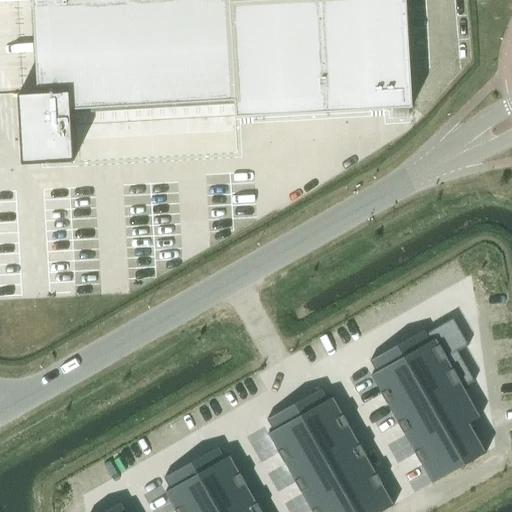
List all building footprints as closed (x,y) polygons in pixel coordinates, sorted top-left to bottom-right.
[(33,0),(38,88),(18,89),(22,159),(74,157),(71,105),(234,96),(235,113),(412,104),(406,0),(33,0)] [(0,333),(45,329),(43,305),(0,309),(0,333)] [(428,330),(374,360),(381,372),(375,375),(435,482),(489,451),(472,421),(483,415),(466,386),(477,379),(461,350),(471,344),(456,317),(430,332),(428,330)] [(323,386),(269,417),(275,428),(270,431),(316,511),(378,511),(395,502),(334,394),(329,397),(323,386)] [(219,446),(164,476),(171,488),(166,491),(177,511),(262,511),(230,454),(225,457),(219,446)] [(126,511),(121,502),(103,511),(126,511)]
